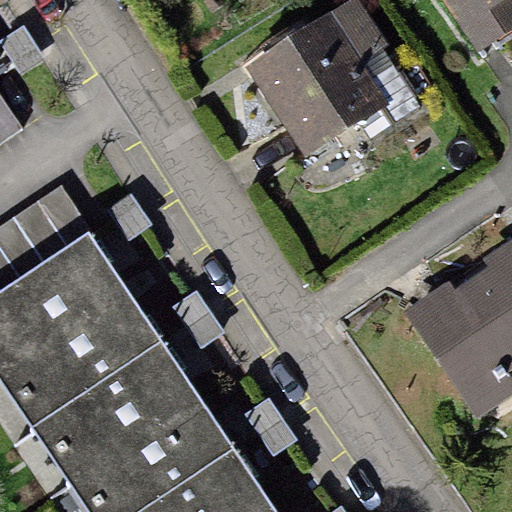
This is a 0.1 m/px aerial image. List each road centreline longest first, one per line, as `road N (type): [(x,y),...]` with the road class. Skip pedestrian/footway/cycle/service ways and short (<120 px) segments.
road 1 (residential): [(438,511),(94,0)]
road 2 (unknown): [(0,171),(147,79)]
